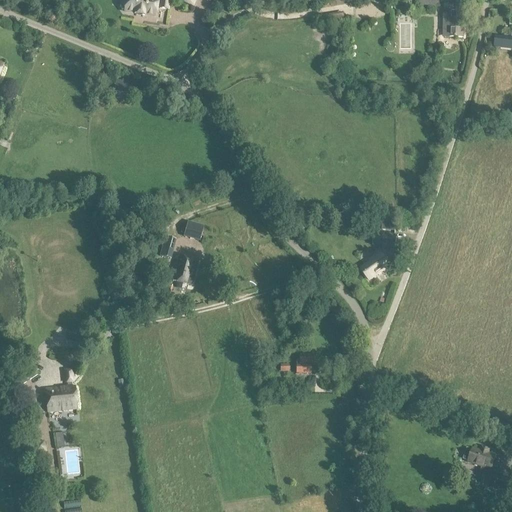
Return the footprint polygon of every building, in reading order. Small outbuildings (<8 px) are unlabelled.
[(120,0),(120,8),(122,11),(125,11),(125,13),(135,14),(135,15),(145,16),(145,13),(155,14),(156,8),(158,8),(158,10),(169,12),(171,0),(159,0),(159,2),(157,2),(147,0),(120,0)] [(180,0),(180,2),(193,8),(197,0),(180,0)] [(449,39),(464,39),(463,30),(462,30),(462,13),(457,13),(457,3),(444,3),(444,16),(449,16),(449,39)] [(511,40),(496,39),(495,48),(511,50),(511,40)] [(116,81),(114,92),(127,94),(128,83),(116,81)] [(13,113),(10,124),(15,126),(19,115),(13,113)] [(187,224),(184,237),(200,242),(203,229),(187,224)] [(395,238),(379,237),(379,247),(395,248),(395,238)] [(165,238),(160,257),(170,260),(175,241),(165,238)] [(372,262),(362,270),(370,281),(389,268),(383,259),(382,260),(379,255),(371,260),(372,262)] [(179,258),(172,282),(192,287),(198,263),(179,258)] [(314,364),(314,357),(300,357),(300,365),(297,365),(297,374),(310,374),(310,364),(314,364)] [(32,365),(11,379),(18,390),(39,375),(32,365)] [(65,372),(66,382),(74,381),(74,372),(65,372)] [(75,387),(46,390),(48,412),(77,409),(75,387)] [(33,444),(35,455),(36,455),(45,454),(46,453),(45,442),(33,444)] [(467,449),(463,460),(469,462),(469,463),(482,468),(480,473),(485,475),(482,484),(504,492),(508,480),(490,474),(496,458),(488,455),(489,453),(482,450),(481,453),(473,450),(473,451),(467,449)] [(49,478),(46,456),(36,458),(39,479),(42,479),(43,490),(54,488),(52,478),(49,478)]
